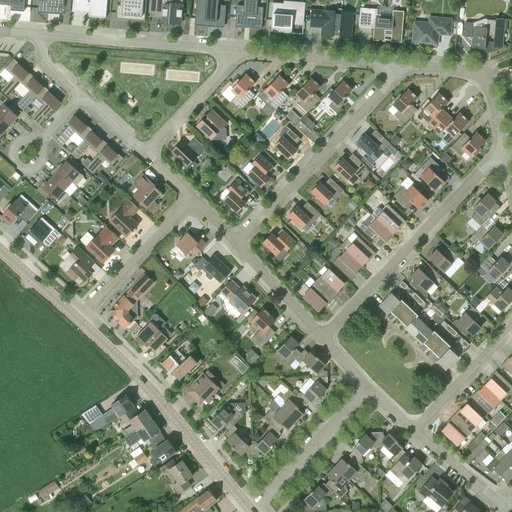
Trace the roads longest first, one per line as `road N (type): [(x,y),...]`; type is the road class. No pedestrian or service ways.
road 1 (residential): [(323,336),(503,151)]
road 2 (tertiary): [(251,510),(162,402),(78,320)]
road 3 (residential): [(236,244),(400,65)]
road 4 (residential): [(42,33),(239,50)]
road 5 (residential): [(251,510),(368,385)]
road 6 (residential): [(78,320),(193,197)]
road 7 (residential): [(503,151),(483,73),(400,65)]
road 8 (residential): [(400,65),(239,50)]
road 9 (residential): [(416,431),(511,325)]
road 10 (residential): [(239,50),(144,152)]
road 11 (residential): [(236,244),(323,336)]
road 12 (residential): [(416,431),(496,499),(511,500)]
